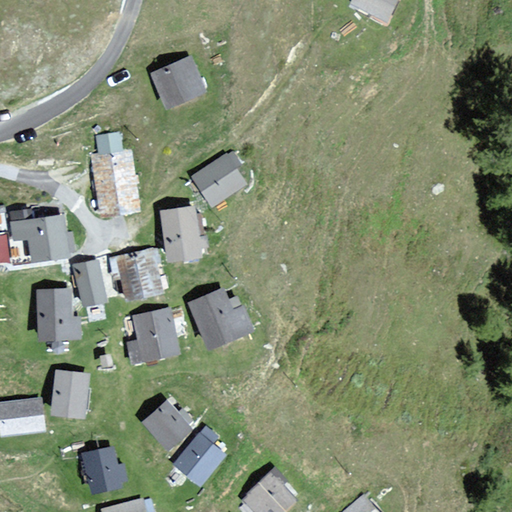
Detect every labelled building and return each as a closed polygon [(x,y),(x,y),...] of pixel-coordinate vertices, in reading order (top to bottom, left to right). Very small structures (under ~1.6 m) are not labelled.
[(361,0),(406,21),(416,0),(361,0)] [(204,53),(162,73),(180,110),(221,91),(204,53)] [(126,131),(102,134),(105,154),(128,150),(126,131)] [(105,154),(97,155),(107,217),(148,209),(138,148),(128,150),(105,154)] [(241,149),(202,175),(225,209),(264,183),(241,149)] [(207,202),(170,210),(181,263),(218,255),(207,202)] [(71,214),(16,221),(19,241),(35,240),(37,262),(76,257),(71,214)] [(0,230),(0,255),(12,255),(10,230),(0,230)] [(165,244),(122,257),(137,303),(179,289),(165,244)] [(79,266),(92,308),(126,298),(113,256),(79,266)] [(83,286),(42,289),(44,339),(85,337),(83,286)] [(236,286),(201,303),(224,350),(270,327),(259,306),(247,307),(236,286)] [(6,295),(0,295),(0,326),(9,325),(6,295)] [(179,303),(126,318),(139,366),(193,352),(179,303)] [(99,373),(64,370),(60,413),(95,416),(99,373)] [(51,393),(3,400),(7,435),(56,428),(51,393)] [(180,395),(151,422),(180,453),(209,426),(180,395)] [(210,428),(183,463),(212,487),(240,452),(210,428)] [(122,443),(90,453),(102,490),(134,480),(122,443)] [(304,480),(282,462),(249,501),(262,511),(300,511),(311,499),(298,488),(304,480)] [(398,511),(377,490),(353,511),(398,511)] [(159,511),(154,495),(113,509),(113,511),(159,511)] [(95,511),(109,511),(107,498),(93,500),(95,511)]
